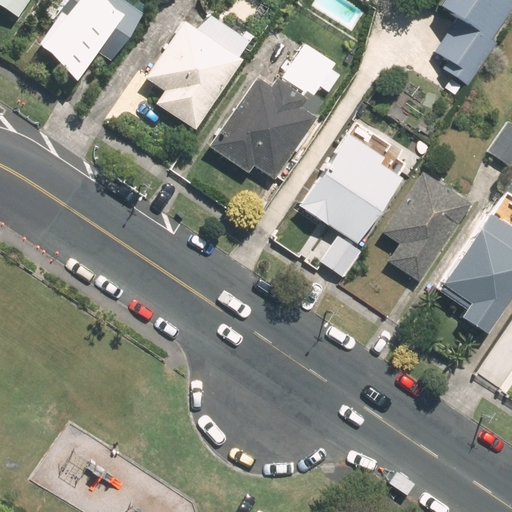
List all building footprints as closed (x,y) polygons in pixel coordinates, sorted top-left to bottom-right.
[(0,0),(21,14),(30,0),(0,0)] [(74,0),(45,40),(84,68),(119,20),(133,31),(150,8),(139,0),(74,0)] [(501,38),(494,34),(511,4),(511,0),(442,0),(441,3),(456,13),(431,53),(449,64),(445,70),(463,81),(470,86),(501,38)] [(158,101),(200,126),(258,31),(214,4),(202,24),(187,15),(150,76),(166,86),(158,101)] [(262,73),(214,143),(250,168),(256,161),(276,175),(328,100),(316,91),(337,61),(310,42),(285,79),(279,75),(275,82),(262,73)] [(357,120),(302,202),(343,229),(323,258),(344,272),(364,243),(359,240),(414,157),(357,120)] [(427,166),(382,230),(402,243),(391,258),(421,279),(476,200),(427,166)] [(511,171),(429,290),(457,310),(449,321),(475,340),(511,287),(511,171)]
